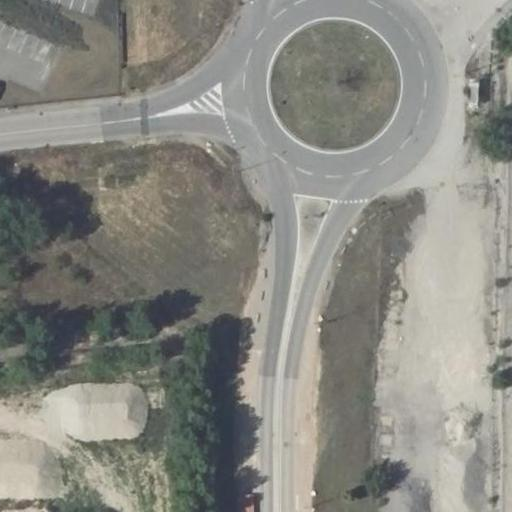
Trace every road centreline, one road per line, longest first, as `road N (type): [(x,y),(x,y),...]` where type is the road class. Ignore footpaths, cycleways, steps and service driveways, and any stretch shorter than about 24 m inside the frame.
road 1 (unclassified): [(286,511),(289,374),(309,282),(371,168)]
road 2 (unclassified): [(273,154),(285,258),(266,406),(266,511)]
road 3 (unclassified): [(0,134),(244,105)]
road 4 (unclassified): [(371,168),(402,146),(425,94),(414,38),(372,0)]
